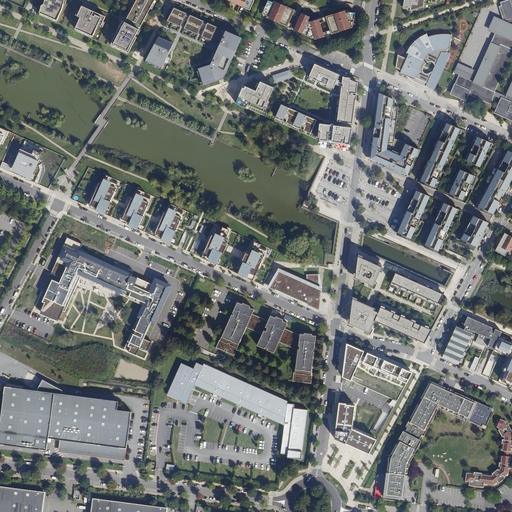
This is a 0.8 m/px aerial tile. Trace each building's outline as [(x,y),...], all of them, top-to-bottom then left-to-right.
[(45,0),(41,13),(59,21),(65,0),(45,0)] [(138,0),(114,47),(130,53),(156,0),(138,0)] [(241,0),(240,4),(245,6),(245,7),(250,10),(254,0),(253,0),(241,0)] [(267,0),(262,13),(267,15),(266,17),(287,26),(289,23),(293,14),(294,10),(286,6),(286,7),(283,6),(283,5),(274,0),(273,2),(267,0)] [(410,8),(410,10),(412,10),(423,7),(424,0),(403,0),(403,6),(410,8)] [(82,8),(78,18),(81,20),(77,31),(93,37),(102,18),(82,8)] [(330,30),(332,34),(353,27),(355,13),(349,12),(348,9),(338,12),(338,14),(335,15),(334,13),(326,16),(327,20),(330,30)] [(500,35),(505,24),(506,22),(507,20),(481,9),(452,74),(457,77),(458,75),(465,79),(472,82),(481,63),(482,63),(486,53),(494,32),(500,35)] [(185,16),(173,10),(167,22),(180,28),(185,16)] [(320,23),(319,19),(310,21),(308,20),(310,17),(301,13),(300,17),(296,26),(294,30),(315,39),(324,36),(323,32),(320,23)] [(202,23),(189,17),(184,30),(196,35),(202,23)] [(216,28),(206,24),(200,37),(209,41),(216,28)] [(511,113),(511,27),(505,24),(500,35),(494,32),(486,53),(482,63),(481,63),(472,82),(465,79),(458,75),(457,77),(450,94),(458,97),(464,88),(469,91),(467,94),(490,104),(493,95),(500,98),(493,113),(508,120),(509,120),(511,113)] [(240,39),(225,33),(209,67),(197,71),(202,86),(224,81),(240,39)] [(407,56),(401,73),(416,78),(426,83),(425,86),(435,90),(450,54),(447,52),(447,49),(449,49),(452,35),(440,34),(428,37),(426,33),(414,42),(406,53),(408,55),(407,56)] [(158,37),(145,64),(160,70),(172,43),(158,37)] [(338,77),(314,66),(306,83),(314,86),(318,77),(320,78),(329,82),(326,87),(332,90),(338,77)] [(289,71),(269,77),(271,84),(282,81),(291,78),(289,71)] [(355,85),(342,78),(340,96),(340,97),(337,123),(337,124),(351,125),(355,85)] [(271,90),(259,84),(255,93),(243,87),(237,99),(262,110),(271,90)] [(397,100),(377,94),(367,159),(406,177),(420,151),(393,138),(397,100)] [(280,107),(275,119),(310,135),(315,122),(280,107)] [(460,130),(444,122),(417,182),(434,190),(460,130)] [(320,143),(352,146),(354,128),(319,124),(318,138),(321,138),(320,143)] [(0,158),(11,133),(0,128),(0,158)] [(474,136),(464,161),(480,168),(491,144),(474,136)] [(32,155),(21,150),(12,172),(32,180),(43,155),(34,151),(32,155)] [(511,177),(511,153),(505,150),(475,207),(494,215),(511,177)] [(475,177),(458,170),(447,194),(463,201),(475,177)] [(99,173),(86,202),(104,209),(116,181),(99,173)] [(150,196),(131,188),(119,217),(138,225),(150,196)] [(430,197),(414,190),(393,236),(409,243),(430,197)] [(182,211),(165,203),(152,231),(169,239),(182,211)] [(458,211),(442,203),(421,249),(437,256),(458,211)] [(489,223),(471,216),(458,240),(478,247),(489,223)] [(228,230),(212,223),(198,252),(214,259),(228,230)] [(509,251),(511,245),(511,236),(504,233),(495,250),(505,256),(507,251),(509,251)] [(42,299),(36,312),(58,321),(79,272),(143,299),(122,348),(136,353),(172,285),(154,277),(151,282),(80,250),(82,244),(65,236),(38,297),(42,299)] [(265,249),(247,242),(236,270),(253,277),(265,249)] [(381,271),(357,259),(354,281),(372,289),(381,271)] [(306,283),(277,269),(267,288),(318,309),(322,290),(319,275),(306,275),(306,283)] [(443,296),(395,275),(389,286),(438,308),(443,296)] [(377,314),(351,300),(346,326),(367,335),(373,324),(422,344),(428,328),(380,308),(377,314)] [(287,323),(282,320),(282,322),(274,319),(275,317),(270,315),(268,321),(252,314),(254,309),(249,307),(250,306),(242,302),(242,304),(237,302),(232,313),(234,314),(233,315),(231,314),(216,347),(224,351),(225,349),(226,350),(225,352),(234,355),(247,327),(262,334),(260,338),(277,345),(279,342),(296,350),(292,381),(301,382),(303,382),(302,382),(311,383),(315,351),(313,351),(313,350),(314,350),(316,335),(312,335),(312,334),(304,332),(304,334),(300,333),(299,335),(285,328),(287,323)] [(468,319),(465,327),(476,331),(492,338),(490,343),(498,347),(503,335),(468,319)] [(465,327),(457,323),(443,355),(462,363),(476,331),(465,327)] [(511,339),(503,335),(498,347),(510,352),(498,379),(511,384),(511,339)] [(277,345),(260,338),(257,345),(274,352),(277,345)] [(407,373),(344,344),(342,378),(394,400),(407,373)] [(492,366),(494,366),(498,357),(491,354),(483,373),(488,375),(492,366)] [(475,371),(479,358),(475,356),(470,369),(475,371)] [(182,363),(167,395),(186,404),(195,384),(284,425),(281,452),(288,453),(287,457),(301,459),(307,410),(293,408),(294,404),(287,403),(287,401),(204,364),(203,366),(197,363),(194,369),(182,363)] [(384,454),(379,498),(402,500),(407,464),(437,404),(485,424),(494,405),(426,375),(384,454)] [(4,385),(0,410),(0,442),(47,449),(48,438),(60,439),(59,451),(124,459),(130,411),(116,410),(117,400),(62,393),(63,390),(42,379),(37,389),(4,385)] [(356,405),(339,405),(336,438),(370,454),(377,439),(354,428),(356,405)] [(473,475),(465,474),(465,482),(469,483),(468,487),(482,488),(483,485),(492,486),(497,483),(499,485),(505,480),(504,478),(509,475),(510,469),(511,469),(511,461),(511,458),(508,457),(508,453),(511,454),(511,450),(511,436),(510,434),(511,432),(508,425),(506,426),(504,423),(499,420),(495,429),(498,432),(502,438),(504,441),(501,441),(502,445),(501,452),(504,452),(503,457),(501,457),(501,464),(498,464),(499,468),(499,470),(499,472),(497,470),(491,475),(492,477),(490,477),(481,476),(482,474),(473,473),(473,475)] [(371,476),(378,461),(370,457),(363,472),(371,476)] [(42,511),(44,493),(0,487),(0,511),(42,511)] [(166,511),(167,509),(92,499),(90,511),(166,511)]
